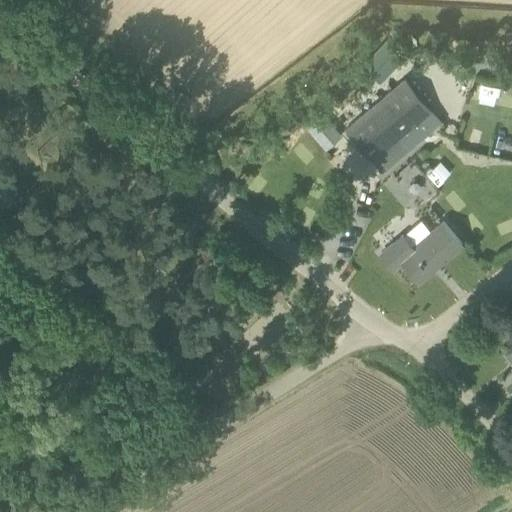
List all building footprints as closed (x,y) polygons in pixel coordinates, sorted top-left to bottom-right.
[(388,40),(364,67),(380,82),(405,55),(388,40)] [(432,130),(396,86),(347,129),(372,158),(387,146),(398,159),(432,130)] [(307,130),(326,150),(342,134),(323,114),(307,130)] [(479,146),(483,130),(463,125),(459,141),(479,146)] [(511,137),(496,134),(493,149),(511,153),(511,137)] [(439,157),(425,166),(434,179),(448,170),(439,157)] [(0,198),(14,185),(0,170),(0,198)] [(511,220),(500,221),(501,239),(511,238),(511,220)] [(444,221),(416,245),(406,233),(381,253),(393,268),(402,261),(419,281),(463,244),(444,221)]
